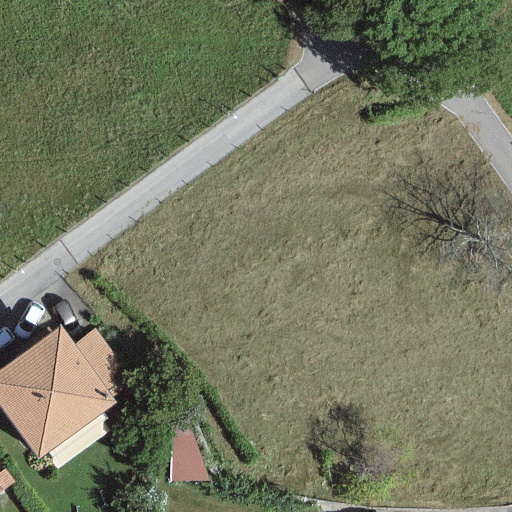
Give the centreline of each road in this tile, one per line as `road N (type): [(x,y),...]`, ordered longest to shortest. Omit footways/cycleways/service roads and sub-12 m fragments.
road 1 (residential): [(352,30),(0,299)]
road 2 (residential): [(511,166),(464,103),(352,30)]
